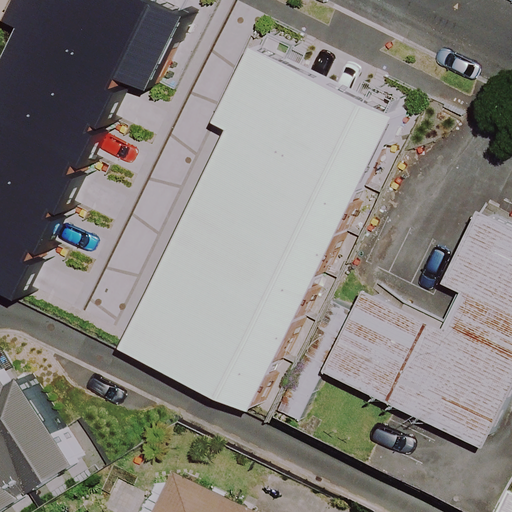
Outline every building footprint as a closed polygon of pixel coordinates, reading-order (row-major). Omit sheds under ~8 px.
[(193,13),(164,0),(24,0),(16,20),(30,26),(0,90),(0,279),(35,296),(139,77),(159,86),(193,13)] [(263,43),(226,119),(241,127),(135,344),(263,407),(407,113),(263,43)] [(511,432),(511,238),(488,227),(453,300),(474,310),(456,347),(375,308),(337,386),(497,463),(511,432)] [(111,351),(144,272),(95,252),(62,331),(111,351)] [(0,345),(0,511),(35,511),(119,458),(32,325),(0,345)] [(233,511),(165,478),(148,511),(233,511)]
